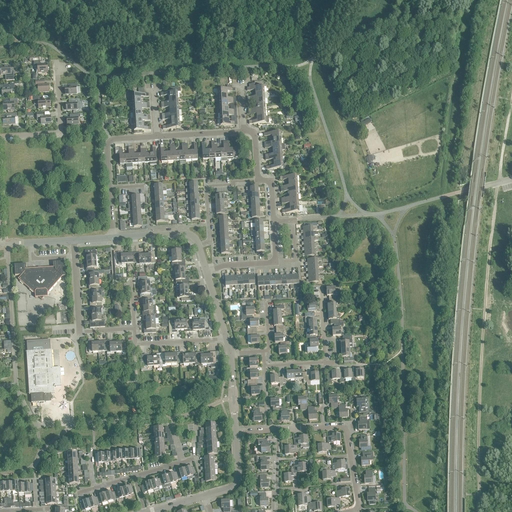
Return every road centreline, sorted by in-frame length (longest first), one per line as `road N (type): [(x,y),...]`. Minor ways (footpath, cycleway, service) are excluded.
road 1 (residential): [(263,366),(327,362),(321,286)]
road 2 (residential): [(133,329),(78,333),(74,255)]
road 3 (residential): [(0,138),(59,133),(60,68)]
road 4 (residential): [(258,180),(205,187),(209,241),(197,245)]
